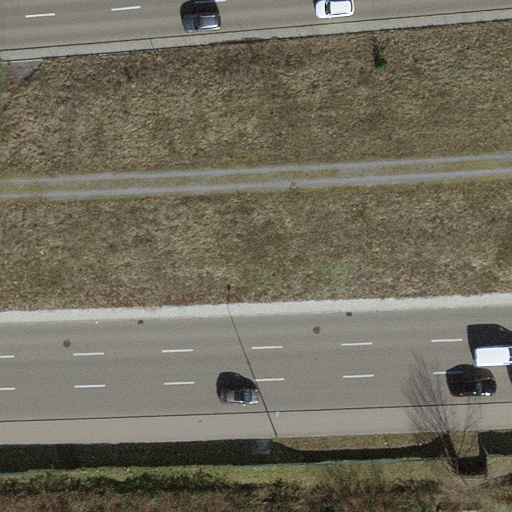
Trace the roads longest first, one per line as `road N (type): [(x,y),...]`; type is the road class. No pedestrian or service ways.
road 1 (track): [(0,189),(511,164)]
road 2 (primary): [(0,371),(511,353)]
road 3 (motorway): [(235,0),(0,19)]
